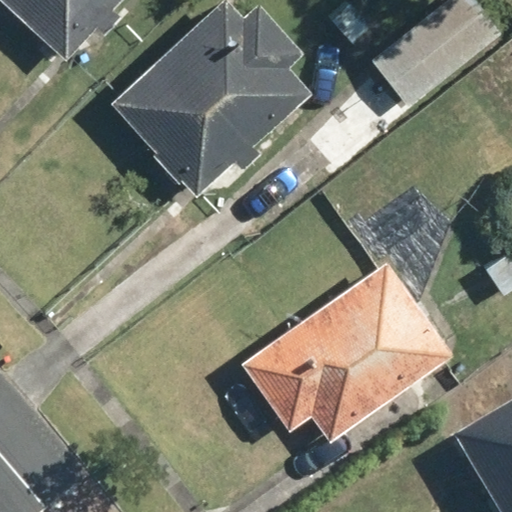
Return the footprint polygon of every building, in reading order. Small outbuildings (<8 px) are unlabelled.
[(0,0),(0,12),(54,64),(115,0),(0,0)] [(242,0),(216,0),(102,101),(186,195),(315,81),(242,0)] [(387,5),(382,0),(345,0),(320,25),(341,48),(387,5)] [(468,0),(437,0),(364,62),(401,106),(493,29),(468,0)] [(511,248),(480,270),(500,299),(511,291),(511,248)] [(376,262),(229,363),(278,433),(303,416),(322,443),(444,359),(376,262)] [(441,443),(479,511),(511,511),(511,405),(511,404),(441,443)]
